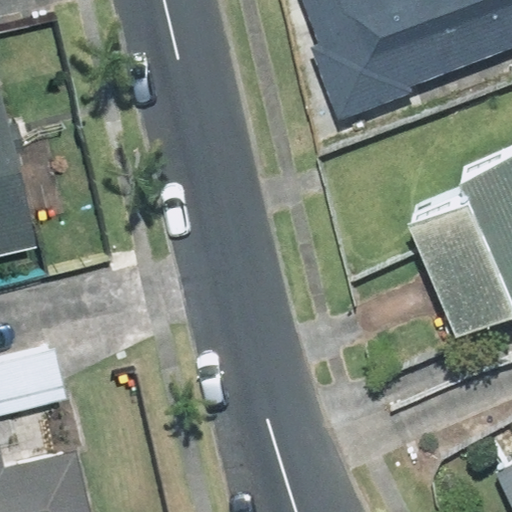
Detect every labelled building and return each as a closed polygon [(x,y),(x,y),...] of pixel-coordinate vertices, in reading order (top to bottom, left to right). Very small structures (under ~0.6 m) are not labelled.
[(511,0),(358,0),(389,82),(511,36),(511,0)] [(0,243),(27,237),(0,132),(0,243)] [(459,189),(401,214),(448,324),(511,296),(511,147),(452,173),(459,189)] [(0,511),(78,511),(64,448),(0,462),(0,406),(59,393),(47,344),(0,354),(0,511)] [(511,462),(493,474),(511,505),(511,462)]
